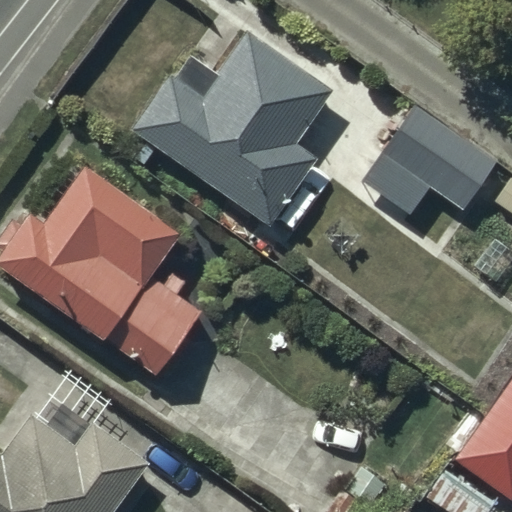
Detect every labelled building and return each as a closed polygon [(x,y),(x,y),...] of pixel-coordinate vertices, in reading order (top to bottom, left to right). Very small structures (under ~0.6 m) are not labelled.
[(166,64),(128,120),(268,217),(317,146),(296,132),(332,79),(245,20),(216,62),(189,44),(173,69),(166,64)] [(414,97),(358,178),(410,214),(431,185),(459,204),(495,153),(414,97)] [(27,198),(0,236),(0,260),(153,368),(200,302),(148,265),(180,219),(82,150),(41,208),(27,198)] [(366,243),(345,272),(389,304),(410,276),(366,243)] [(511,367),(453,452),(511,491),(511,367)] [(0,511),(103,511),(147,454),(92,412),(87,418),(55,394),(43,409),(27,397),(0,432),(0,511)] [(387,478),(359,460),(344,483),(340,480),(324,504),(318,500),(309,511),(387,511),(372,502),(387,478)] [(458,511),(511,511),(511,506),(443,461),(424,489),(458,511)]
